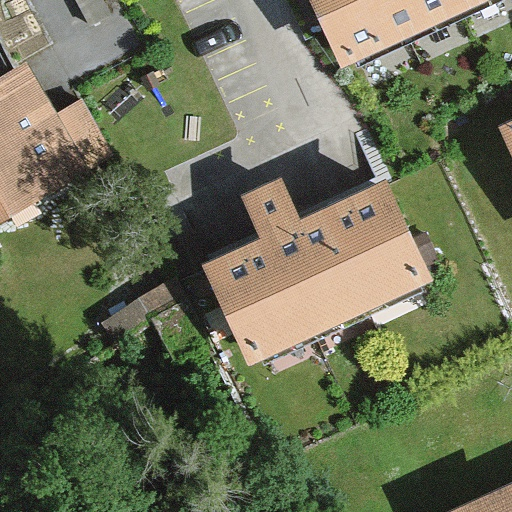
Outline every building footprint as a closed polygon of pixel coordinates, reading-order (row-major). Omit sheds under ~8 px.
[(100,0),(74,0),(92,31),(112,19),(100,0)] [(309,0),(342,68),(487,0),(309,0)] [(24,61),(0,74),(0,211),(84,163),(24,61)] [(511,122),(502,127),(511,147),(511,122)] [(386,181),(201,267),(250,369),(434,283),(386,181)] [(511,511),(511,486),(458,511),(511,511)]
